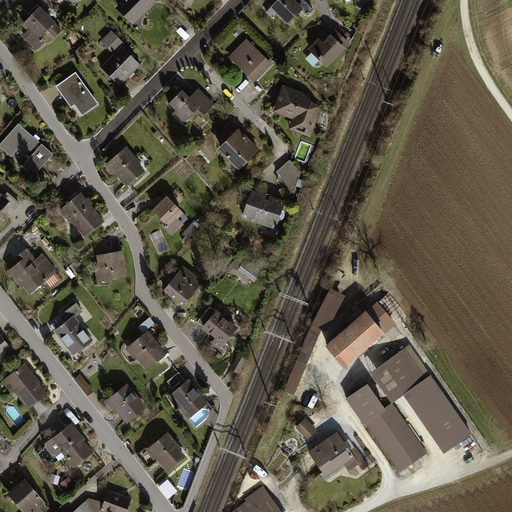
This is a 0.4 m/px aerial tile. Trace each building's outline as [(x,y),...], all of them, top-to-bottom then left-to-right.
[(123,0),(116,8),(133,25),(156,2),(153,0),(123,0)] [(278,0),(272,6),(289,25),(302,11),(305,8),(297,1),(296,0),(278,0)] [(304,0),(296,0),(305,8),(302,11),(307,15),(314,9),(304,0)] [(24,27),(18,32),(37,51),(45,42),(40,37),(47,30),(54,37),(61,30),(54,24),(55,23),(40,7),(22,25),(24,27)] [(113,54),(101,66),(121,86),(131,76),(141,66),(124,49),(127,46),(111,31),(101,41),(113,54)] [(319,38),(308,49),(328,69),(347,50),(332,35),(329,37),(324,42),(319,38)] [(248,39),(229,56),(245,73),(255,84),(273,67),(248,39)] [(76,72),(56,86),(63,97),(71,108),(75,105),(82,116),(99,104),(76,72)] [(305,93),(283,86),(274,112),(292,119),(288,129),(312,138),(322,111),(317,105),(305,93)] [(169,104),(177,111),(173,114),(183,124),(198,109),(204,115),(215,104),(200,88),(194,94),(190,98),(183,90),(169,104)] [(216,136),(224,144),(237,131),(229,123),(216,136)] [(19,124),(0,145),(0,146),(11,156),(18,149),(30,159),(23,167),(34,176),(53,154),(37,140),(19,124)] [(241,132),(239,130),(237,131),(224,144),(219,149),(239,171),(260,151),(241,132)] [(127,147),(105,165),(113,175),(115,173),(127,187),(147,170),(139,161),(127,147)] [(291,161),(278,172),(282,178),(278,181),(288,194),(295,189),(299,171),(291,161)] [(253,191),(243,219),(276,230),(286,202),(269,196),(253,191)] [(8,192),(3,197),(10,202),(2,211),(10,218),(22,204),(8,192)] [(81,192),(61,210),(86,239),(106,221),(90,202),(81,192)] [(0,193),(0,212),(2,211),(10,202),(3,197),(0,193)] [(162,201),(152,210),(168,226),(166,229),(173,236),(185,225),(179,219),(184,213),(168,196),(162,201)] [(191,224),(184,233),(189,238),(196,228),(191,224)] [(36,259),(28,248),(17,257),(13,260),(17,264),(8,271),(21,288),(23,287),(29,294),(58,271),(43,253),(36,259)] [(108,254),(97,256),(99,270),(96,270),(98,283),(128,277),(123,251),(108,254)] [(245,261),(241,274),(258,280),(263,267),(245,261)] [(171,282),(163,291),(183,308),(204,283),(184,266),(171,282)] [(347,296),(332,288),(313,324),(286,392),(294,395),(323,330),(328,333),(347,296)] [(60,316),(65,323),(67,322),(75,316),(76,318),(83,312),(77,303),(60,316)] [(378,304),(328,347),(346,367),(396,324),(378,304)] [(204,327),(216,312),(210,307),(197,322),(204,327)] [(204,327),(203,329),(215,339),(211,343),(219,349),(222,346),(224,347),(240,328),(229,320),(218,310),(216,312),(204,327)] [(94,341),(76,318),(75,316),(67,322),(65,323),(54,332),(73,357),(94,341)] [(150,317),(138,327),(143,333),(155,323),(150,317)] [(149,331),(126,349),(134,358),(135,357),(147,372),(167,356),(161,349),(163,348),(160,344),(149,331)] [(0,353),(10,346),(0,333),(0,353)] [(371,374),(393,403),(394,404),(405,396),(431,377),(410,344),(371,374)] [(238,355),(231,369),(239,373),(247,360),(238,355)] [(27,362),(2,381),(11,392),(14,390),(29,409),(49,394),(42,384),(43,383),(39,377),(27,362)] [(179,372),(168,382),(173,388),(184,379),(179,372)] [(81,375),(75,379),(88,396),(93,391),(81,375)] [(431,377),(405,396),(446,454),(472,435),(431,377)] [(189,381),(168,398),(176,407),(178,405),(190,419),(208,404),(200,394),(189,381)] [(428,454),(394,404),(393,403),(386,407),(369,383),(347,398),(365,425),(367,424),(400,473),(428,454)] [(128,384),(106,402),(114,411),(116,410),(127,423),(146,408),(141,403),(142,401),(140,398),(128,384)] [(307,418),(296,428),(307,440),(318,430),(307,418)] [(74,423),(47,443),(46,446),(53,456),(57,457),(63,452),(75,468),(95,453),(86,442),(87,441),(83,435),(74,423)] [(169,432),(146,451),(154,461),(156,459),(168,474),(188,458),(182,451),(183,450),(180,446),(169,432)] [(328,439),(309,452),(328,478),(345,465),(351,474),(357,475),(370,466),(360,453),(355,457),(337,432),(328,439)] [(60,477),(53,475),(51,483),(58,485),(60,477)] [(70,478),(60,485),(64,490),(74,483),(70,478)] [(169,498),(179,491),(171,479),(160,486),(169,498)] [(26,480),(9,494),(23,511),(48,511),(51,510),(32,487),(26,480)] [(245,503),(233,511),(232,511),(281,511),(264,486),(243,500),(245,503)] [(102,511),(101,511),(126,511),(132,498),(120,494),(109,490),(104,503),(102,511)] [(89,499),(74,511),(99,511),(102,511),(104,503),(89,499)]
